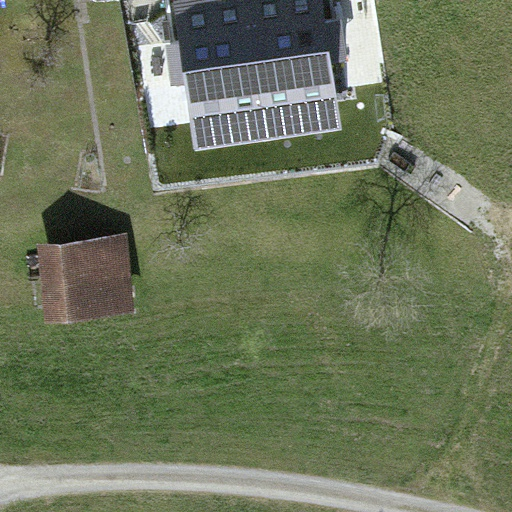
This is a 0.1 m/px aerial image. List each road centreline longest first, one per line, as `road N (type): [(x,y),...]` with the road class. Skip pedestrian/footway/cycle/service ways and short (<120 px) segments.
road 1 (track): [(449,511),(355,491),(207,474),(0,488)]
road 2 (residential): [(440,510),(499,309),(511,293)]
